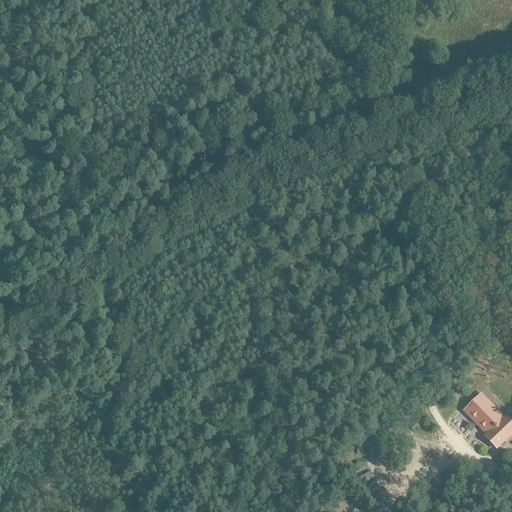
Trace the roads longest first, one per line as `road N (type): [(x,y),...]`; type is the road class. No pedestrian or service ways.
road 1 (track): [(299,511),(253,184)]
road 2 (track): [(0,334),(253,184)]
road 3 (track): [(253,184),(511,89)]
road 4 (track): [(480,258),(441,308),(427,378),(440,425),(486,474)]
